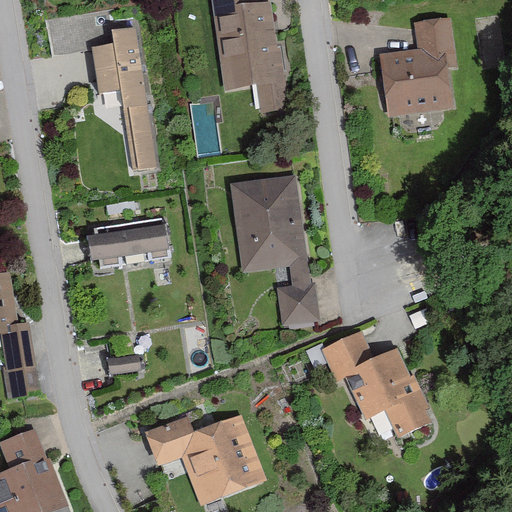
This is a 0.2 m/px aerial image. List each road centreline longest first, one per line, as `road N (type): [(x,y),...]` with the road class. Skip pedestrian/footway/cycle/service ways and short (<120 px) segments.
road 1 (residential): [(3,0),(73,426),(121,511)]
road 2 (residential): [(312,0),(359,279)]
